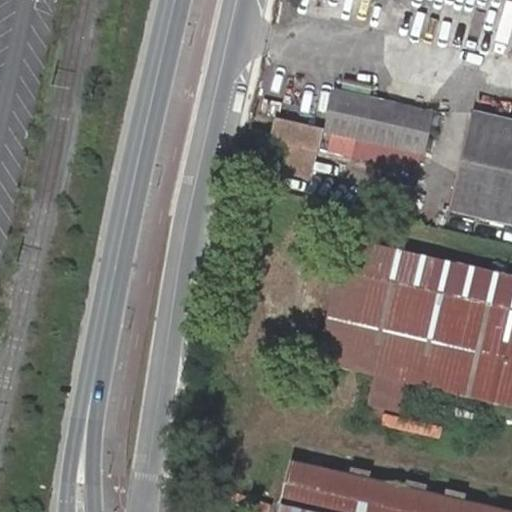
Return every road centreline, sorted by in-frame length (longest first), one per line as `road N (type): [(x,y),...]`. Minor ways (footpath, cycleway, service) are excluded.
road 1 (unclassified): [(141,511),(193,196),(236,0)]
road 2 (secondary): [(80,486),(104,326),(175,0)]
